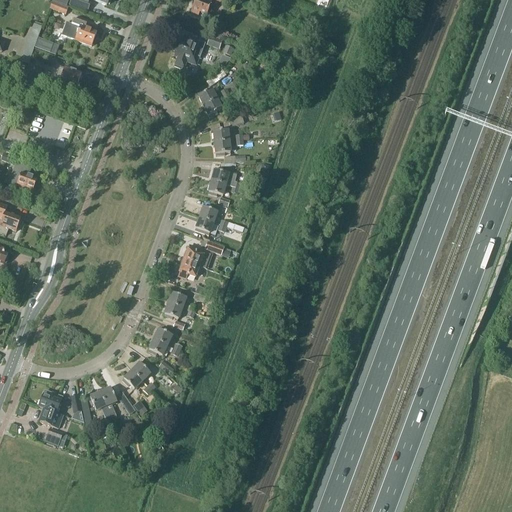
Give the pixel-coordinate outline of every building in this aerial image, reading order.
[(71,0),(69,6),(87,13),(91,2),(90,2),(91,0),(106,6),(107,5),(109,5),(111,0),(110,0),(71,0)] [(203,2),(197,0),(195,0),(191,13),(198,16),(199,13),(207,16),(208,13),(211,14),(213,8),(210,7),(211,4),(204,1),(203,2)] [(50,9),(65,15),(68,9),(52,3),(50,9)] [(75,40),(74,41),(91,47),(92,45),(93,46),(95,40),(94,40),(96,34),(86,30),(88,25),(73,19),(71,25),(66,23),(62,35),(75,40)] [(33,25),(19,62),(28,66),(28,64),(34,48),(38,39),(42,28),(40,27),(41,25),(34,23),(33,25)] [(180,41),(174,58),(176,59),(174,66),(184,70),(186,64),(196,68),(199,60),(201,61),(207,44),(185,35),(182,42),(180,41)] [(219,50),(223,41),(210,37),(207,46),(219,50)] [(38,39),(34,48),(55,56),(59,47),(39,40),(38,39)] [(225,48),(222,55),(231,58),(233,51),(225,48)] [(29,64),(21,84),(35,89),(42,69),(29,64)] [(58,67),(54,80),(76,88),(77,87),(78,86),(79,83),(79,81),(81,75),(64,69),(58,67)] [(206,91),(197,96),(198,97),(203,108),(218,100),(213,90),(207,93),(206,91)] [(229,94),(227,90),(220,93),(222,98),(229,94)] [(232,99),(229,94),(222,98),(225,103),(232,99)] [(218,100),(203,108),(208,118),(210,119),(218,115),(217,114),(223,110),(218,100)] [(241,116),(240,110),(228,113),(230,119),(241,116)] [(242,117),(230,121),(228,121),(230,127),(244,123),(242,117)] [(213,131),(213,133),(214,144),(229,143),(230,143),(230,142),(229,142),(227,132),(222,132),(222,130),(213,131)] [(229,143),(214,144),(215,156),(216,158),(225,157),(225,155),(230,154),(229,148),(244,147),(243,141),(236,142),(230,142),(230,143),(229,143)] [(3,154),(1,160),(13,165),(16,159),(3,154)] [(16,163),(8,185),(11,186),(17,188),(33,194),(34,192),(34,191),(36,191),(36,188),(35,187),(38,180),(29,177),(32,169),(16,163)] [(214,171),(211,182),(225,186),(227,187),(232,188),(239,190),(241,185),(235,183),(237,176),(223,173),(223,172),(215,170),(214,171)] [(211,182),(208,194),(208,196),(217,198),(217,196),(222,197),(225,186),(211,182)] [(228,208),(230,202),(220,199),(218,204),(228,208)] [(0,219),(2,220),(0,227),(0,234),(6,237),(9,230),(16,232),(17,231),(18,230),(19,228),(19,226),(21,220),(5,214),(7,208),(0,205),(0,219)] [(204,207),(203,209),(199,219),(214,225),(218,214),(212,212),(212,210),(204,207)] [(195,232),(203,235),(204,233),(210,235),(214,225),(199,219),(195,230),(195,232)] [(221,221),(220,227),(227,229),(237,233),(237,231),(243,233),(244,230),(229,224),(221,221)] [(224,249),(208,243),(205,251),(221,257),(224,249)] [(184,263),(201,269),(207,271),(212,255),(197,250),(189,247),(184,263)] [(0,269),(2,270),(4,266),(5,264),(7,264),(9,259),(7,258),(8,256),(3,254),(4,250),(0,248),(0,269)] [(184,263),(178,278),(186,280),(187,278),(188,276),(195,279),(196,273),(198,274),(199,274),(201,269),(184,263)] [(198,288),(196,295),(206,298),(208,292),(198,288)] [(172,294),(168,305),(182,310),(188,312),(190,307),(185,305),(187,300),(181,297),(181,295),(173,292),(172,294)] [(206,298),(196,295),(194,301),(204,305),(206,298)] [(165,316),(164,317),(172,321),(173,319),(178,321),(182,310),(168,305),(164,316),(165,316)] [(185,326),(176,322),(173,328),(183,331),(185,326)] [(159,329),(159,331),(154,341),(168,348),(173,337),(167,335),(168,333),(159,329)] [(148,353),(156,357),(157,355),(163,358),(168,348),(154,341),(149,351),(148,353)] [(173,350),(179,353),(182,348),(175,345),(173,350)] [(170,355),(177,358),(176,359),(179,361),(181,356),(179,355),(179,353),(173,350),(170,355)] [(141,363),(140,364),(132,372),(143,384),(151,376),(146,371),(148,370),(141,363)] [(163,363),(158,368),(169,376),(174,371),(163,363)] [(123,382),(129,388),(130,387),(135,392),(143,384),(132,372),(124,380),(124,381),(123,382)] [(156,389),(151,384),(147,388),(152,393),(156,389)] [(152,393),(147,388),(143,392),(148,397),(152,393)] [(111,389),(100,394),(107,409),(106,409),(108,414),(109,414),(114,411),(112,406),(117,404),(114,398),(116,397),(113,389),(111,390),(111,389)] [(45,392),(39,408),(44,410),(57,414),(62,399),(45,392)] [(100,394),(88,400),(92,408),(97,420),(104,417),(107,422),(105,423),(108,429),(114,426),(111,421),(112,420),(109,414),(108,414),(106,409),(107,409),(100,394)] [(78,396),(70,398),(74,415),(72,421),(84,425),(82,413),(78,396)] [(122,404),(120,405),(126,412),(132,408),(127,400),(122,404)] [(87,401),(80,402),(85,430),(92,429),(89,413),(87,401)] [(140,402),(133,407),(140,417),(147,411),(140,402)] [(44,410),(39,423),(58,430),(63,417),(57,414),(44,410)] [(50,430),(44,444),(58,449),(61,442),(63,435),(50,430)]
